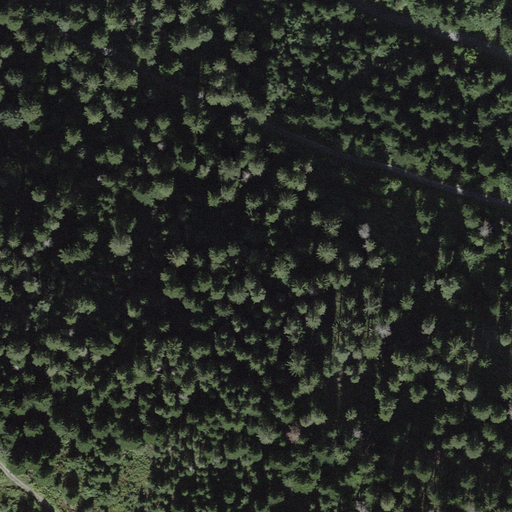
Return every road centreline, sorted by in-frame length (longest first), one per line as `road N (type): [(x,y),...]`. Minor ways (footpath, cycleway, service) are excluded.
road 1 (track): [(0,28),(101,46),(188,98),(511,206)]
road 2 (track): [(511,55),(356,0)]
